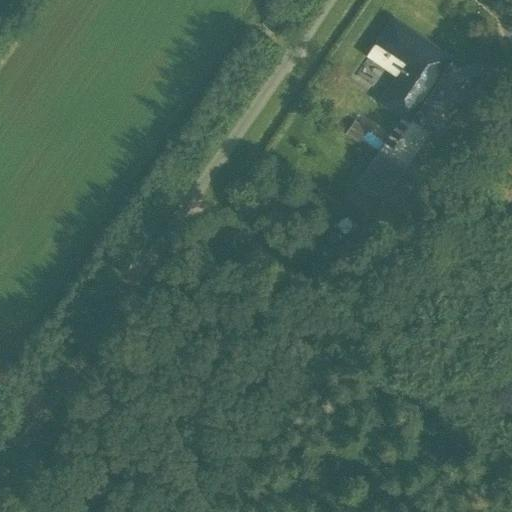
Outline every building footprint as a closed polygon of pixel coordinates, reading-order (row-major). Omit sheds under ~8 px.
[(405,70),(402,74),(384,100),(405,114),(410,117),(426,94),(424,92),(448,57),(417,36),(418,35),(396,20),(380,42),(381,43),(382,43),(384,40),(412,58),(406,68),(401,66),(402,68),(405,70)] [(382,43),(381,43),(373,54),(402,74),(405,70),(402,68),(401,66),(406,68),(412,58),(384,40),(382,43)] [(410,117),(405,114),(379,153),(406,170),(431,132),(410,117)] [(356,121),(349,131),(362,139),(369,130),(356,121)] [(511,137),(503,129),(483,157),(502,172),(506,166),(511,171),(511,137)] [(388,214),(353,190),(345,203),(379,227),(388,214)]
